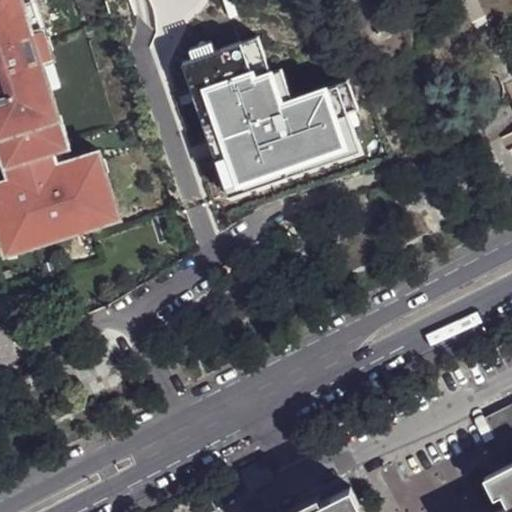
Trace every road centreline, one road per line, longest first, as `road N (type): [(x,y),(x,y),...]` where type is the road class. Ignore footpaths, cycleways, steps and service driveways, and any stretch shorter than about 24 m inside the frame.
road 1 (residential): [(138,303),(272,213),(511,109)]
road 2 (tertiary): [(511,249),(193,414)]
road 3 (tertiary): [(261,417),(511,288)]
road 4 (unknown): [(218,249),(142,8)]
road 5 (tertiary): [(193,414),(0,511)]
road 6 (tertiary): [(69,511),(261,417)]
road 7 (residential): [(138,303),(0,368)]
road 8 (residential): [(193,414),(138,303)]
